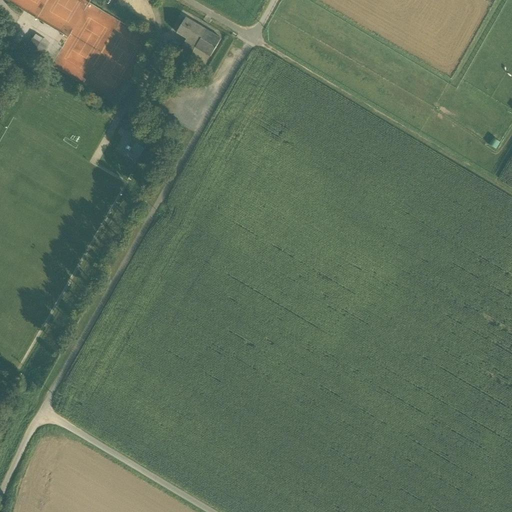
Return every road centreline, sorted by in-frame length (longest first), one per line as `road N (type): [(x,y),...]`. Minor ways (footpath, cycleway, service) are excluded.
road 1 (track): [(38,411),(252,37)]
road 2 (track): [(511,192),(252,37)]
road 3 (track): [(211,511),(38,411)]
